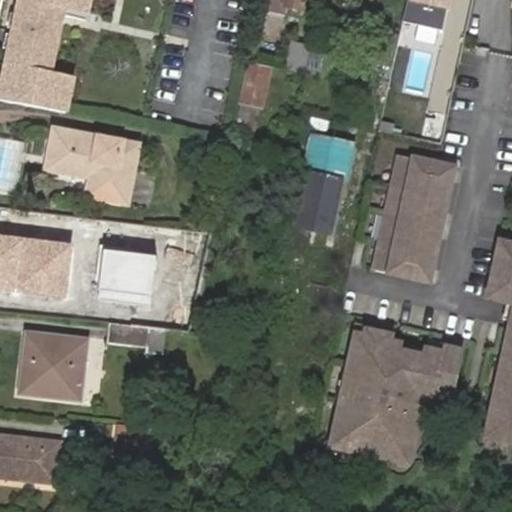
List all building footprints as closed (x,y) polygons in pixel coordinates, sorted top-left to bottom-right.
[(32,0),(32,1),(26,0),(25,0),(8,70),(15,72),(7,103),(65,113),(74,81),(53,76),(45,74),(62,6),(70,8),(91,14),(94,0),(32,0)] [(267,0),(267,2),(266,7),(289,12),(290,7),(304,10),(306,0),(267,0)] [(70,8),(62,6),(45,74),(53,76),(70,8)] [(392,66),(399,41),(384,37),(378,63),(392,66)] [(287,66),(306,71),(312,43),(293,38),(287,66)] [(273,63),(254,59),(245,97),(265,100),(273,63)] [(15,72),(8,70),(0,103),(7,103),(15,72)] [(241,105),(234,122),(252,130),(259,112),(241,105)] [(29,137),(0,130),(0,182),(19,187),(29,137)] [(55,133),(47,173),(93,181),(90,198),(128,205),(137,148),(55,133)] [(432,284),(457,169),(401,156),(376,270),(432,284)] [(335,236),(347,182),(311,174),(299,228),(335,236)] [(501,433),(511,435),(511,237),(506,237),(495,286),(509,288),(507,295),(511,296),(511,333),(505,367),(511,369),(508,385),(501,383),(493,421),(503,423),(501,433)] [(73,248),(0,238),(0,292),(65,301),(73,248)] [(159,259),(102,251),(95,301),(152,308),(159,259)] [(167,328),(126,324),(109,322),(107,343),(146,347),(145,353),(165,355),(167,328)] [(356,431),(354,441),(395,451),(416,355),(400,352),(403,340),(391,337),(392,332),(373,328),(372,334),(360,332),(348,383),(355,384),(345,429),(356,431)] [(17,397),(88,409),(93,339),(26,331),(17,397)] [(426,357),(416,355),(395,451),(401,452),(403,441),(414,444),(421,405),(425,406),(429,393),(437,394),(438,388),(453,391),(462,346),(449,344),(448,350),(429,345),(426,357)] [(511,369),(505,367),(501,383),(508,385),(511,369)] [(503,423),(493,421),(490,431),(501,433),(503,423)] [(142,466),(142,429),(111,429),(112,466),(142,466)] [(356,431),(345,429),(343,439),(354,441),(356,431)] [(60,444),(0,436),(0,479),(56,486),(60,444)] [(414,444),(403,441),(401,452),(411,454),(414,444)]
